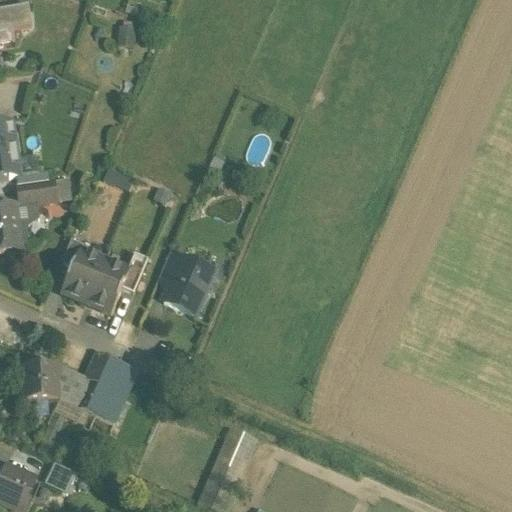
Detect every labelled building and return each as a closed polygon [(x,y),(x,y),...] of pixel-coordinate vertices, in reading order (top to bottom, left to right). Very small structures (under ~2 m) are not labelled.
[(0,35),(31,30),(28,10),(0,13),(0,35)] [(119,29),(118,46),(130,47),(131,30),(119,29)] [(0,145),(14,144),(12,129),(0,130),(0,145)] [(0,145),(0,183),(12,181),(10,165),(17,164),(14,144),(0,145)] [(53,188),(17,193),(20,210),(55,204),(53,188)] [(13,209),(0,211),(0,256),(2,256),(6,251),(19,249),(13,209)] [(70,244),(61,267),(72,271),(80,253),(81,253),(82,249),(70,244)] [(72,271),(61,297),(85,308),(105,263),(90,257),(86,258),(80,255),(81,253),(80,253),(72,271)] [(146,265),(134,259),(128,273),(129,274),(121,293),(132,297),(146,265)] [(169,259),(159,281),(172,286),(181,264),(169,259)] [(119,270),(105,263),(85,308),(110,318),(121,293),(129,274),(128,273),(127,276),(120,273),(119,270)] [(190,273),(181,269),(183,264),(181,264),(172,286),(163,307),(194,321),(204,299),(208,297),(198,270),(190,273)] [(86,383),(54,369),(55,387),(59,387),(59,404),(112,428),(135,376),(97,359),(86,383)] [(54,369),(22,371),(23,405),(59,404),(59,387),(55,387),(54,369)] [(112,428),(59,404),(36,456),(72,472),(90,433),(106,440),(112,428)] [(230,433),(196,510),(201,511),(228,511),(257,445),(230,433)] [(54,467),(44,488),(66,498),(76,477),(54,467)] [(36,483),(5,469),(0,480),(0,507),(11,511),(27,511),(30,506),(27,505),(36,483)]
